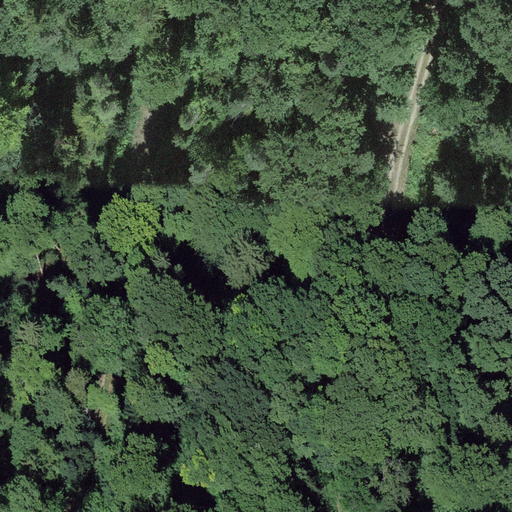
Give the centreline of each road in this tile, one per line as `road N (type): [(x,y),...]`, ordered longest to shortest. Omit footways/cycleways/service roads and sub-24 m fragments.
road 1 (track): [(73,511),(95,463),(164,0)]
road 2 (track): [(357,511),(354,416),(437,0)]
road 3 (track): [(355,0),(371,103),(402,164)]
